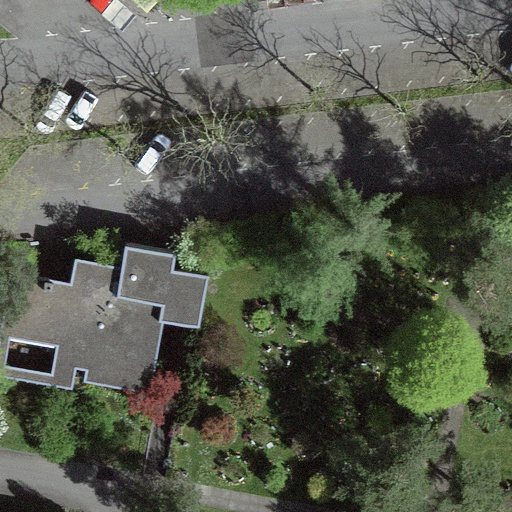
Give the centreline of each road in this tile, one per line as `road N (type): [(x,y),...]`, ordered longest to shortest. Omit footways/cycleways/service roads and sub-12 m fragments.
road 1 (residential): [(0,234),(31,237),(511,174)]
road 2 (residential): [(511,11),(0,73)]
